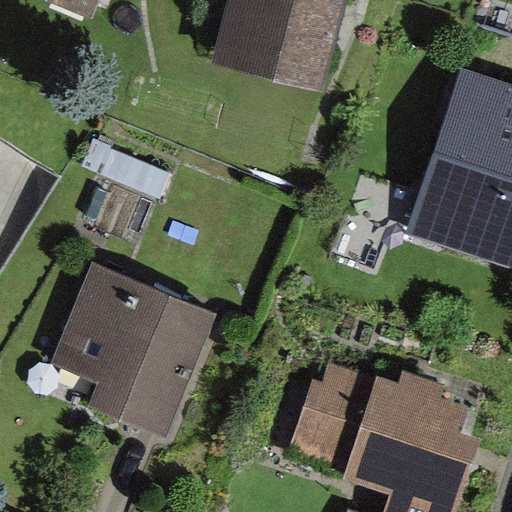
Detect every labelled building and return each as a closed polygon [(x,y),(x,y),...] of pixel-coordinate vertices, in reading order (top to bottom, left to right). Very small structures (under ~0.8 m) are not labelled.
[(111,0),(0,0),(95,39),(111,0)] [(235,0),(216,79),(327,106),(353,0),(235,0)] [(511,114),(440,91),(385,257),(511,298),(511,114)] [(217,314),(94,266),(54,368),(103,387),(93,415),(146,435),(167,443),(217,314)] [(370,403),(306,386),(303,401),(291,397),(267,480),(335,507),(333,511),(444,511),(463,461),(443,452),(453,427),(422,417),(424,405),(379,389),(370,403)]
